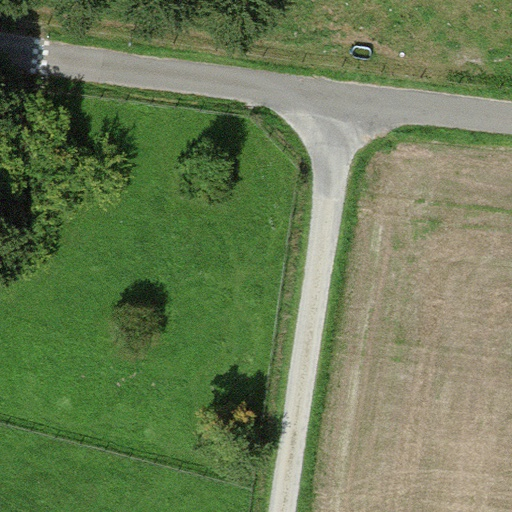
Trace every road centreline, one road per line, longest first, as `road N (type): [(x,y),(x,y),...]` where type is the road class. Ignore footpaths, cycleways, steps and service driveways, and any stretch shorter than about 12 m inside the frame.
road 1 (unclassified): [(0,56),(511,123)]
road 2 (track): [(282,511),(338,103)]
